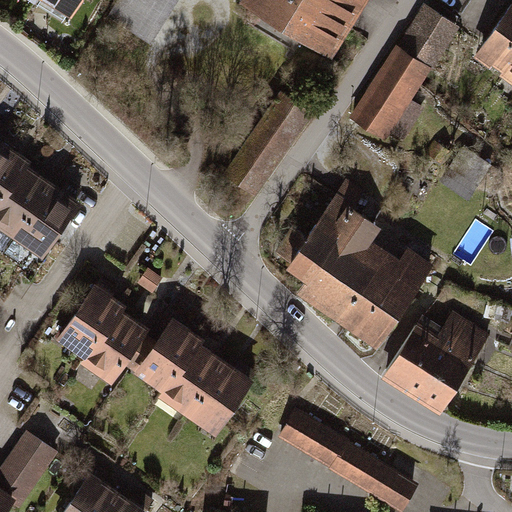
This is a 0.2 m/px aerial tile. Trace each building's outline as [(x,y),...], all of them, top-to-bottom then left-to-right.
[(76,0),(40,0),(67,16),(76,0)] [(149,42),(174,0),(119,0),(109,17),(149,42)] [(253,0),(249,7),(334,57),(368,0),(253,0)] [(511,0),(510,0),(477,50),(502,67),(511,52),(511,0)] [(422,3),(348,112),(382,135),(456,26),(422,3)] [(511,52),(502,67),(511,73),(511,52)] [(227,172),(256,193),(313,114),(284,93),(227,172)] [(0,234),(44,265),(84,207),(26,168),(30,162),(0,141),(0,234)] [(280,268),(297,280),(332,228),(362,249),(369,239),(377,226),(329,194),(280,268)] [(297,280),(291,288),(369,341),(425,260),(406,245),(397,258),(369,239),(362,249),(332,228),(297,280)] [(164,274),(149,263),(137,281),(151,291),(164,274)] [(63,338),(94,358),(126,311),(131,304),(100,284),(63,338)] [(385,368),(444,405),(490,333),(453,309),(444,323),(423,310),(385,368)] [(90,364),(119,384),(155,331),(126,311),(94,358),(90,364)] [(138,377),(169,397),(201,348),(206,340),(175,320),(138,377)] [(166,402),(220,436),(255,383),(201,348),(169,397),(166,402)] [(414,480),(293,409),(277,437),(398,507),(414,480)] [(2,487),(0,486),(0,511),(6,511),(12,504),(21,510),(60,453),(29,431),(0,472),(0,473),(8,479),(2,487)] [(146,511),(93,476),(69,511),(146,511)]
